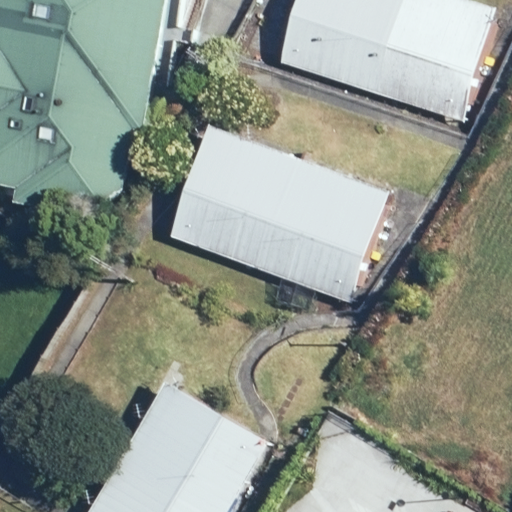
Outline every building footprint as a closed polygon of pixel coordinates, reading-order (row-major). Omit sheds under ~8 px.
[(0,180),(27,186),(24,201),(87,214),(131,185),(144,127),(155,130),(182,0),(12,0),(6,32),(0,30),(0,180)] [(479,0),(306,0),(286,64),(469,122),(505,8),(479,0)] [(288,277),(280,299),(312,311),(320,289),(355,302),(397,188),(219,123),(177,237),(288,277)] [(511,303),(396,339),(421,418),(489,397),(506,452),(511,449),(511,303)] [(177,380),(98,511),(234,511),(277,440),(177,380)]
